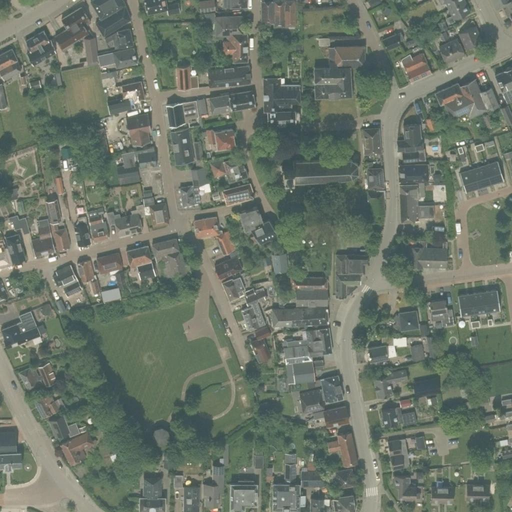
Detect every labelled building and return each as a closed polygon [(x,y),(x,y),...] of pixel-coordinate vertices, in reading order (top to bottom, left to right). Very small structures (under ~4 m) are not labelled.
[(126,5),(122,0),(92,0),(90,1),(101,19),(95,24),(103,37),(130,21),(125,6),(126,5)] [(178,3),(167,5),(165,0),(144,0),(147,14),(167,10),(168,14),(180,12),(178,3)] [(207,0),(199,1),(200,12),(215,11),(213,0),(207,0)] [(274,22),(274,27),(295,26),(294,0),(261,1),(261,22),(274,22)] [(445,2),(449,9),(464,1),(463,0),(438,0),(440,4),(445,2)] [(511,0),(491,0),(496,9),(502,6),(506,15),(510,14),(511,18),(511,0)] [(464,1),(449,9),(452,16),(447,18),(449,24),(454,21),(454,20),(470,12),(464,1)] [(54,35),(54,36),(62,49),(89,33),(85,25),(91,22),(81,6),(61,18),(67,28),(54,35)] [(242,33),(242,16),(214,17),(214,21),(207,22),(207,32),(215,32),(215,36),(223,36),(223,54),(233,53),(233,61),(247,61),(247,33),(242,33)] [(447,29),(444,20),(438,23),(441,31),(447,29)] [(458,42),(478,34),(475,26),(459,33),(460,37),(457,39),(458,42)] [(113,39),(115,48),(132,44),(129,29),(118,31),(105,38),(106,43),(113,39)] [(449,38),(445,30),(439,33),(442,41),(449,38)] [(48,41),(43,31),(25,41),(31,52),(27,54),(33,65),(55,53),(51,40),(48,41)] [(403,39),(401,34),(397,35),(396,34),(382,40),(387,50),(400,44),(399,40),(403,39)] [(478,34),(458,42),(461,49),(465,48),(482,41),(478,34)] [(98,64),(94,37),(84,38),(87,65),(98,64)] [(416,44),(413,38),(405,42),(407,48),(416,44)] [(448,42),(455,59),(464,55),(461,49),(458,42),(457,39),(448,42)] [(446,62),(455,59),(448,42),(439,46),(446,62)] [(350,67),(364,66),(364,45),(334,47),(328,47),(329,67),(314,67),(315,97),(351,96),(350,67)] [(115,62),(116,68),(137,63),(133,47),(97,55),(100,66),(115,62)] [(263,48),(263,56),(274,56),(274,47),(263,48)] [(16,59),(11,49),(0,54),(0,73),(3,80),(20,72),(16,59)] [(424,57),(422,53),(420,54),(411,58),(409,54),(402,59),(401,62),(401,63),(401,64),(410,83),(431,74),(424,57)] [(192,66),(191,60),(185,61),(186,66),(176,66),(178,89),(190,88),(189,66),(192,66)] [(129,66),(130,72),(143,70),(142,64),(129,66)] [(230,84),(230,85),(250,83),(248,65),(207,69),(209,86),(230,84)] [(502,91),(507,102),(511,99),(511,88),(511,87),(511,86),(511,67),(509,66),(505,68),(505,70),(494,75),(502,91)] [(101,78),(103,86),(115,83),(114,75),(101,78)] [(299,85),(280,85),(280,77),(263,78),(264,111),(267,111),(268,123),(294,123),(294,122),(299,122),(299,112),(294,112),(294,111),(282,111),(282,107),(291,107),(291,102),(299,102),(299,85)] [(490,87),(480,92),(475,79),(459,86),(457,83),(435,93),(440,105),(444,103),(450,118),(466,111),(469,118),(498,105),(490,87)] [(29,82),(31,89),(41,87),(39,80),(29,82)] [(140,81),(121,85),(123,96),(128,94),(130,102),(124,103),(123,98),(107,102),(110,113),(142,106),(141,99),(144,98),(140,81)] [(209,98),(212,113),(255,106),(252,91),(209,98)] [(206,113),(204,98),(196,100),(198,114),(206,113)] [(197,116),(195,101),(178,104),(178,103),(167,105),(170,125),(181,123),(181,122),(188,121),(188,118),(197,116)] [(500,108),(507,124),(511,122),(511,115),(507,104),(500,108)] [(149,141),(149,142),(147,131),(150,131),(151,131),(147,113),(147,114),(126,118),(125,118),(129,135),(131,134),(133,145),(149,142),(149,141)] [(482,116),(487,129),(495,126),(489,113),(482,116)] [(437,128),(434,116),(425,118),(429,131),(437,128)] [(421,136),(420,136),(419,123),(404,124),(405,139),(396,140),(397,150),(410,149),(410,150),(413,150),(413,152),(401,153),(402,161),(418,161),(417,152),(419,149),(422,149),(421,136)] [(93,129),(98,156),(108,154),(103,127),(93,129)] [(176,163),(193,160),(188,128),(171,131),(176,163)] [(216,141),(217,148),(234,145),(233,138),(235,135),(234,131),(232,129),(232,128),(214,131),(211,129),(206,129),(208,142),(216,141)] [(380,153),(379,128),(363,129),(364,154),(380,153)] [(58,139),(60,149),(60,150),(61,159),(69,160),(76,156),(75,147),(74,147),(72,136),(58,139)] [(203,158),(200,140),(193,141),(196,160),(203,158)] [(124,166),(121,167),(117,167),(120,183),(123,182),(123,184),(139,181),(137,168),(136,164),(134,164),(136,159),(138,159),(139,167),(157,164),(154,146),(121,153),(124,166)] [(503,153),(505,159),(511,156),(511,152),(511,151),(503,153)] [(223,161),(222,158),(210,161),(213,176),(227,172),(229,181),(247,176),(241,156),(223,161)] [(353,161),(350,159),(292,162),(293,165),(291,167),(285,167),(281,164),(280,166),(282,168),(282,172),(282,176),(280,177),(282,179),(284,177),(290,176),(293,178),(293,181),(341,179),(351,177),(357,173),(357,164),(353,161)] [(497,161),(485,165),(491,184),(503,180),(503,181),(504,180),(497,160),(497,161)] [(414,180),(424,180),(428,180),(427,164),(398,166),(399,182),(414,181),(414,180)] [(485,165),(472,169),(478,188),(491,184),(485,165)] [(191,169),(192,177),(207,174),(206,167),(191,169)] [(368,188),(383,187),(382,168),(367,168),(368,188)] [(460,172),(459,172),(466,192),(478,188),(472,169),(460,172)] [(207,174),(192,177),(194,185),(179,188),(182,206),(200,203),(197,184),(209,182),(207,174)] [(64,192),(61,175),(56,176),(59,193),(64,192)] [(249,183),(222,190),(227,204),(253,197),(254,196),(249,183)] [(417,218),(424,217),(434,217),(433,205),(417,205),(417,197),(422,197),(422,184),(399,185),(401,221),(417,221),(417,218)] [(370,213),(370,222),(380,222),(382,219),(382,213),(384,213),(383,201),(385,201),(384,190),(368,190),(368,201),(371,201),(371,213),(370,213)] [(144,207),(149,206),(153,225),(168,223),(165,203),(154,205),(153,197),(143,199),(144,207)] [(57,199),(57,198),(49,200),(46,200),(55,242),(56,242),(58,250),(69,247),(65,228),(57,229),(56,222),(61,220),(57,199)] [(126,215),(130,233),(142,230),(139,217),(144,215),(142,204),(136,205),(136,209),(131,210),(132,214),(126,215)] [(262,222),(257,206),(240,212),(245,229),(249,227),(259,241),(279,234),(269,219),(262,222)] [(98,215),(97,209),(86,211),(93,242),(109,238),(105,221),(103,221),(101,214),(98,215)] [(118,235),(130,233),(126,215),(120,216),(119,213),(114,214),(113,211),(106,213),(109,224),(115,223),(118,235)] [(19,219),(18,214),(8,217),(9,222),(12,221),(14,230),(21,228),(23,234),(29,232),(25,217),(19,219)] [(218,231),(216,216),(194,220),(193,222),(196,236),(198,237),(215,234),(223,254),(235,249),(228,232),(227,232),(226,229),(218,231)] [(32,240),(35,255),(54,250),(46,219),(38,221),(39,225),(38,225),(41,238),(32,240)] [(91,244),(87,224),(74,227),(78,247),(91,244)] [(18,234),(11,236),(10,234),(5,235),(12,261),(25,258),(18,234)] [(178,249),(175,238),(152,244),(157,262),(160,261),(165,279),(190,272),(188,264),(184,265),(180,249),(178,249)] [(422,268),(422,267),(423,241),(419,241),(418,247),(410,247),(409,267),(422,268)] [(422,267),(434,267),(434,248),(426,248),(426,241),(423,241),(422,267)] [(434,248),(434,267),(446,267),(447,242),(442,241),(442,248),(434,248)] [(137,266),(140,279),(155,276),(147,245),(126,251),(130,267),(137,266)] [(238,255),(236,250),(229,253),(231,258),(214,266),(220,279),(242,269),(236,256),(238,255)] [(272,254),(274,272),(288,271),(286,252),(272,254)] [(122,268),(118,253),(97,258),(100,273),(110,271),(110,274),(115,273),(119,289),(127,287),(124,277),(126,277),(125,270),(122,271),(121,268),(122,268)] [(368,264),(368,254),(336,254),(335,273),(335,295),(345,295),(345,293),(348,293),(356,286),(356,283),(359,283),(359,272),(364,272),(364,264),(368,264)] [(263,266),(271,263),(269,255),(260,258),(263,266)] [(93,275),(89,260),(77,263),(82,281),(91,279),(92,281),(90,281),(93,293),(100,291),(95,274),(93,275)] [(82,289),(70,265),(56,272),(57,274),(53,276),(57,285),(61,284),(67,296),(82,289)] [(326,288),(326,277),(305,277),(305,271),(290,271),(290,288),(326,288)] [(222,283),(229,301),(239,297),(239,296),(242,295),(241,291),(245,289),(240,277),(232,280),(232,279),(222,283)] [(326,304),(326,288),(296,288),(296,293),(295,293),(295,288),(283,288),(276,289),(278,303),(285,302),(284,297),(296,297),(296,304),(326,304)] [(496,289),(484,291),(487,311),(499,309),(499,310),(500,310),(497,289),(496,289)] [(263,290),(255,293),(247,297),(245,298),(247,305),(251,304),(252,306),(241,310),(248,329),(264,323),(256,302),(266,298),(263,290)] [(484,291),(471,293),(473,313),(487,311),(484,291)] [(458,295),(457,295),(460,315),(461,315),(473,313),(471,293),(458,295)] [(55,302),(60,313),(66,310),(61,299),(55,302)] [(452,309),(446,310),(445,299),(429,302),(431,312),(440,311),(442,326),(454,324),(452,309)] [(326,306),(271,309),(272,325),(311,323),(312,329),(306,330),(307,339),(287,342),(287,346),(284,347),(288,383),(314,380),(311,354),(332,351),(328,327),(327,323),(326,306)] [(32,338),(40,334),(30,311),(19,315),(21,321),(1,329),(4,339),(7,348),(32,338)] [(400,330),(418,328),(415,311),(399,313),(399,316),(399,317),(396,314),(392,319),(397,322),(394,327),(398,330),(400,330)] [(426,322),(419,323),(420,331),(427,330),(426,322)] [(251,342),(258,361),(270,356),(263,338),(270,335),(267,327),(255,332),(258,339),(251,342)] [(393,338),(392,337),(381,337),(382,345),(367,348),(370,361),(388,357),(385,345),(397,344),(397,338),(393,338)] [(428,344),(431,358),(438,356),(435,342),(428,344)] [(410,346),(412,361),(424,358),(422,344),(410,346)] [(56,382),(49,363),(38,367),(41,374),(38,376),(33,366),(19,373),(28,390),(42,383),(40,380),(43,379),(46,387),(56,382)] [(407,379),(405,368),(387,372),(387,375),(373,378),(377,397),(392,394),(389,382),(407,379)] [(324,396),(325,402),(343,398),(338,375),(320,379),(322,389),(299,394),(303,412),(324,408),(322,397),(324,396)] [(439,392),(437,377),(412,381),(415,397),(439,392)] [(54,401),(50,394),(44,397),(44,396),(34,401),(42,417),(64,407),(60,399),(54,401)] [(476,400),(477,406),(489,404),(488,397),(476,400)] [(399,400),(400,406),(410,404),(409,398),(399,400)] [(511,400),(510,401),(510,398),(501,400),(502,405),(511,403),(511,409),(511,400)] [(459,403),(461,414),(475,412),(473,400),(466,401),(466,402),(459,403)] [(268,401),(259,403),(262,412),(270,409),(268,401)] [(348,421),(344,406),(313,413),(314,418),(325,416),(327,426),(348,421)] [(400,413),(399,407),(381,410),(383,418),(382,418),(382,423),(384,423),(384,426),(398,423),(402,422),(402,424),(416,422),(414,411),(400,413)] [(75,422),(67,426),(63,415),(49,421),(56,437),(68,432),(69,436),(79,432),(75,422)] [(15,432),(0,432),(0,466),(3,466),(3,471),(12,470),(12,466),(21,465),(20,452),(16,452),(15,432)] [(61,445),(70,464),(85,457),(81,449),(93,443),(87,432),(61,445)] [(357,462),(350,432),(338,434),(339,439),(326,442),(328,452),(340,449),(344,465),(357,462)] [(415,437),(417,449),(423,447),(425,447),(423,435),(416,436),(415,437)] [(389,455),(407,452),(404,438),(387,441),(389,455)] [(511,449),(502,452),(503,458),(511,456),(511,449)] [(409,466),(407,452),(389,455),(392,469),(409,466)] [(284,479),(295,480),(295,453),(285,453),(284,479)] [(172,454),(164,454),(164,467),(172,467),(172,454)] [(323,470),(315,470),(315,461),(307,461),(308,470),(301,470),(301,486),(323,486),(323,470)] [(223,465),(213,465),(212,483),(203,483),(203,498),(205,498),(205,505),(217,505),(218,492),(223,492),(223,465)] [(353,483),(350,468),(335,471),(335,472),(327,473),(329,481),(337,479),(338,486),(353,483)] [(173,487),(182,487),(182,475),(174,475),(173,487)] [(409,487),(409,485),(409,475),(394,475),(394,486),(398,486),(409,487)] [(161,477),(143,477),(143,496),(139,496),(139,510),(165,511),(165,497),(160,497),(161,477)] [(252,480),(239,480),(239,483),(230,483),(230,508),(244,508),(244,504),(256,504),(256,483),(252,483),(252,480)] [(288,498),(288,483),(273,483),(272,508),(284,508),(284,498),(288,498)] [(299,483),(288,483),(288,498),(284,498),(284,508),(298,509),(299,504),(304,504),(305,495),(299,495),(299,483)] [(466,499),(477,500),(478,484),(466,484),(466,499)] [(478,484),(477,500),(488,500),(489,485),(478,484)] [(409,487),(408,500),(412,500),(412,497),(420,497),(420,492),(415,492),(415,486),(409,485),(409,487)] [(408,500),(409,487),(398,486),(398,497),(404,497),(404,500),(408,500)] [(442,502),(442,486),(431,486),(431,502),(442,502)] [(453,487),(442,486),(442,502),(453,502),(453,487)] [(184,510),(199,511),(199,487),(184,487),(184,510)] [(328,488),(329,495),(339,493),(338,487),(328,488)] [(355,511),(352,494),(339,496),(339,498),(333,499),(333,500),(331,500),(332,511),(338,510),(338,511),(354,511),(355,511)] [(327,506),(323,506),(323,498),(310,498),(309,511),(329,511),(329,506),(327,506)]
